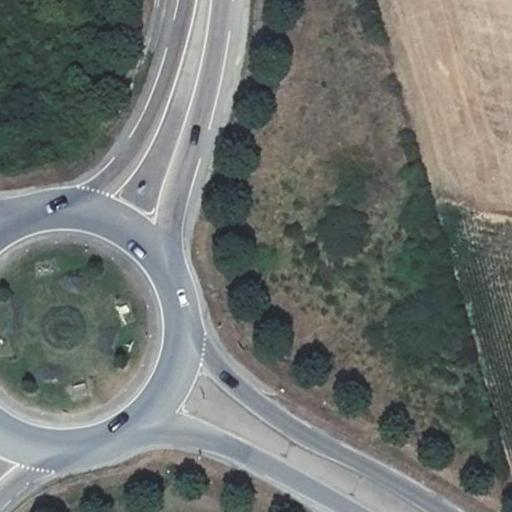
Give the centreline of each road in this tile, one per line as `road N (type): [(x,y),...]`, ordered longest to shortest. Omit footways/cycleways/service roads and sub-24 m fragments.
road 1 (secondary): [(444,511),(265,409),(184,329)]
road 2 (primary): [(162,265),(222,0)]
road 3 (primary): [(186,0),(142,133),(81,209)]
road 4 (secondary): [(139,422),(225,445),(351,511)]
